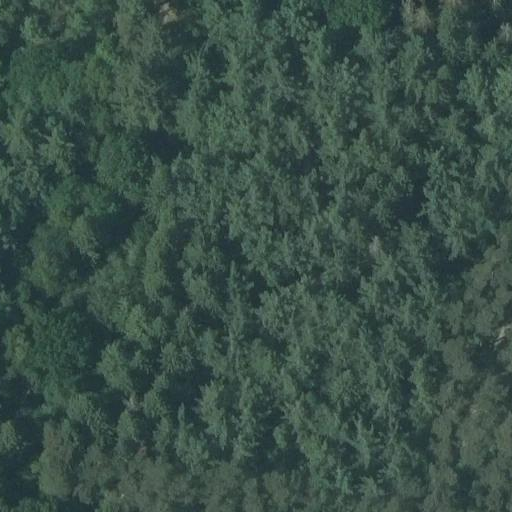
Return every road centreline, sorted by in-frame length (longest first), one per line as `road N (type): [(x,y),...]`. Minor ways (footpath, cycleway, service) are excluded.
road 1 (track): [(0,469),(134,97)]
road 2 (track): [(433,511),(511,300)]
